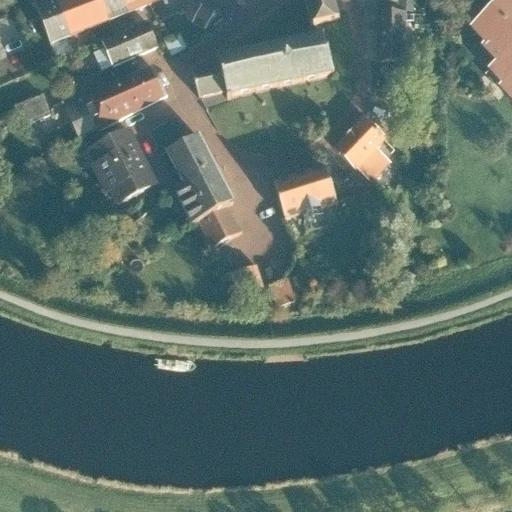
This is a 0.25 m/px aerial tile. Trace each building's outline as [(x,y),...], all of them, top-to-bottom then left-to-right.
[(55,0),(52,0),(34,7),(50,50),(71,42),(55,0)] [(77,0),(55,0),(71,42),(91,35),(77,0)] [(100,0),(77,0),(91,35),(111,28),(100,0)] [(123,0),(100,0),(111,28),(131,20),(123,0)] [(152,0),(123,0),(131,20),(157,11),(152,0)] [(181,2),(179,0),(152,0),(157,11),(181,2)] [(342,22),(336,0),(305,0),(312,29),(342,22)] [(498,64),(486,73),(511,102),(511,0),(505,0),(471,33),(498,64)] [(203,5),(194,25),(208,32),(218,12),(203,5)] [(411,12),(380,12),(379,63),(410,63),(411,12)] [(150,28),(104,47),(114,70),(160,51),(150,28)] [(327,39),(223,62),(224,67),(194,74),(202,104),(231,97),(232,103),(336,80),(327,39)] [(151,72),(117,86),(133,119),(166,101),(151,72)] [(117,86),(83,100),(100,136),(133,119),(117,86)] [(26,123),(52,113),(45,96),(19,106),(26,123)] [(368,122),(338,153),(371,185),(392,166),(379,154),(389,143),(368,122)] [(196,228),(200,226),(228,214),(235,210),(200,143),(191,147),(179,123),(152,137),(165,161),(170,158),(187,190),(178,194),(196,228)] [(145,161),(131,136),(91,157),(105,183),(145,161)] [(145,161),(105,183),(118,207),(158,185),(145,161)] [(326,170),(276,186),(288,226),(339,210),(326,170)] [(241,236),(228,214),(200,226),(214,251),(241,236)] [(256,271),(229,278),(236,302),(263,295),(256,271)] [(289,284),(272,289),(279,310),(296,305),(289,284)]
